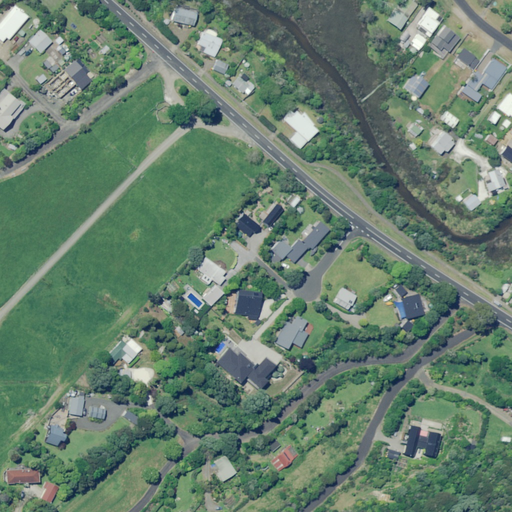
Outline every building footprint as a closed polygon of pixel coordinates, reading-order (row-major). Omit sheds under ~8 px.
[(416,6),(407,0),(404,0),(397,9),(395,8),(385,21),(398,30),(416,6)] [(21,14),(11,5),(0,18),(0,41),(1,42),(5,38),(8,40),(28,16),(23,12),(21,14)] [(195,13),(173,8),(170,21),(192,26),(195,13)] [(423,34),(427,37),(442,18),(428,8),(416,24),(425,31),(423,34)] [(455,33),(454,35),(443,26),(429,43),(439,50),(442,47),(444,49),(447,45),(450,48),(458,38),(459,36),(455,33)] [(215,34),(202,28),(196,44),(205,47),(202,53),(214,57),(221,40),(214,37),(215,34)] [(51,42),(39,30),(28,42),(39,53),(51,42)] [(409,35),(404,31),(398,39),(403,42),(409,35)] [(425,40),(417,34),(409,44),(417,51),(425,40)] [(66,50),(60,44),(55,49),(61,55),(66,50)] [(108,49),(105,46),(99,52),(103,55),(108,49)] [(479,60),(462,49),(456,58),(472,70),(479,60)] [(53,65),(47,59),(42,64),(52,74),(60,66),(56,62),(53,65)] [(91,80),(85,74),(88,72),(75,59),(73,62),(63,71),(80,90),(91,80)] [(505,68),(491,59),(480,76),(473,71),(468,80),(460,91),(476,102),(480,95),(475,92),(481,83),(490,90),(505,68)] [(227,65),(217,60),(213,70),(223,74),(227,65)] [(428,83),(413,73),(403,88),(418,98),(428,83)] [(245,83),(238,76),(231,84),(242,94),(243,92),(246,95),(254,87),(247,81),(245,83)] [(18,103),(3,90),(0,94),(0,129),(0,130),(10,119),(11,120),(24,105),(20,101),(18,103)] [(511,116),(511,104),(510,103),(511,102),(511,100),(511,97),(508,94),(496,108),(507,117),(509,115),(511,117),(511,116)] [(312,124),(293,106),(281,119),(295,132),(288,140),(299,149),(315,131),(310,126),(312,124)] [(457,121),(445,111),(439,119),(451,128),(457,121)] [(498,116),(493,112),(486,120),(492,125),(498,116)] [(440,124),(435,120),(432,124),(437,128),(440,124)] [(509,123),(505,120),(501,125),(505,128),(509,123)] [(422,129),(414,123),(406,134),(413,139),(422,129)] [(450,139),(441,131),(432,141),(445,152),(452,144),(448,141),(450,139)] [(496,140),(490,135),(485,140),(492,146),(496,140)] [(460,164),(467,156),(463,153),(456,161),(460,164)] [(488,191),(501,187),(502,189),(507,188),(506,185),(503,186),(498,169),(487,173),(491,183),(486,184),(488,191)] [(479,203),(473,195),(463,202),(470,211),(479,203)] [(299,200),(295,197),(289,204),(293,207),(299,200)] [(282,211),(275,205),(261,223),(268,228),(282,211)] [(260,228),(243,215),(233,226),(249,238),(254,232),(255,233),(260,228)] [(290,248),(279,240),(270,250),(274,254),(271,257),(277,262),(283,255),(292,263),(305,249),(306,250),(308,248),(310,250),(328,230),(318,222),(299,243),(296,241),(290,248)] [(223,272),(203,258),(196,269),(218,285),(223,279),(220,277),(223,272)] [(222,293),(213,286),(201,299),(210,306),(222,293)] [(405,293),(400,286),(394,290),(399,297),(405,293)] [(355,297),(341,289),(333,302),(347,310),(355,297)] [(259,293),(236,291),(234,315),(247,316),(247,320),(257,321),(259,293)] [(423,315),(417,295),(395,301),(399,319),(405,317),(405,319),(423,315)] [(305,323),(295,317),(291,325),(285,322),(273,343),(286,350),(290,343),(299,348),(307,334),(301,330),(305,323)] [(412,327),(407,321),(400,328),(405,333),(412,327)] [(183,332),(177,326),(174,329),(181,335),(183,332)] [(126,344),(121,340),(105,359),(112,365),(117,359),(120,361),(121,359),(127,364),(140,349),(129,340),(126,344)] [(262,384),(272,390),(277,381),(279,382),(288,366),(275,359),(262,384)] [(130,371),(118,370),(118,380),(130,381),(130,371)] [(83,400),(71,398),(68,414),(80,416),(83,400)] [(105,409),(91,407),(89,417),(103,419),(105,409)] [(61,429),(50,426),(44,442),(55,446),(57,441),(61,442),(63,435),(60,434),(61,429)] [(408,426),(402,455),(413,457),(415,448),(424,450),(422,455),(433,458),(438,435),(428,433),(427,439),(417,436),(419,429),(408,426)] [(279,445),(275,441),(267,447),(272,452),(279,445)] [(294,459),(286,449),(270,461),(278,471),(294,459)] [(234,473),(223,456),(213,462),(219,472),(216,474),(222,482),(234,473)] [(38,483),(37,470),(6,471),(7,484),(38,483)] [(57,488),(48,483),(40,499),(49,504),(57,488)]
